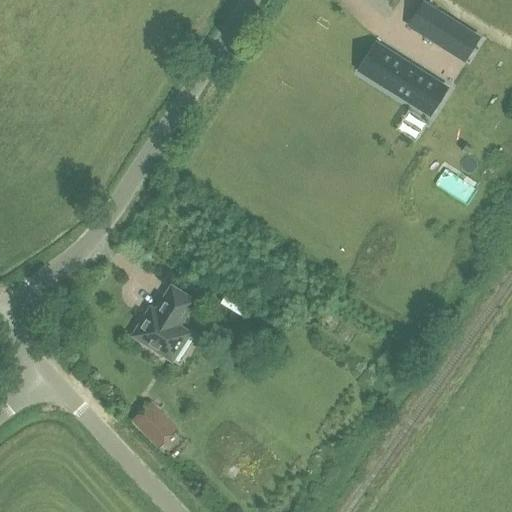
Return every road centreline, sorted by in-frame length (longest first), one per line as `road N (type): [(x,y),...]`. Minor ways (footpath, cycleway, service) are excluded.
road 1 (unclassified): [(0,319),(101,230),(253,0)]
road 2 (unclassified): [(175,511),(46,376)]
